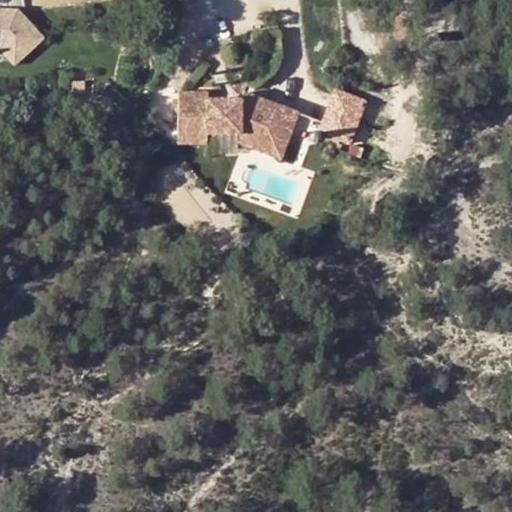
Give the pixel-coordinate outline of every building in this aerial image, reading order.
[(23,63),(49,35),(22,10),(0,17),(0,49),(6,50),(23,63)] [(363,103),(333,92),(317,133),(347,144),(363,103)] [(279,153),(294,113),(252,97),(249,104),(240,101),(207,100),(207,93),(178,93),(178,124),(206,124),(206,134),(240,134),(239,137),(279,153)] [(249,104),(252,97),(242,94),(240,101),(249,104)] [(206,134),(206,124),(178,124),(178,143),(239,143),(277,159),(279,153),(239,137),(240,134),(206,134)]
